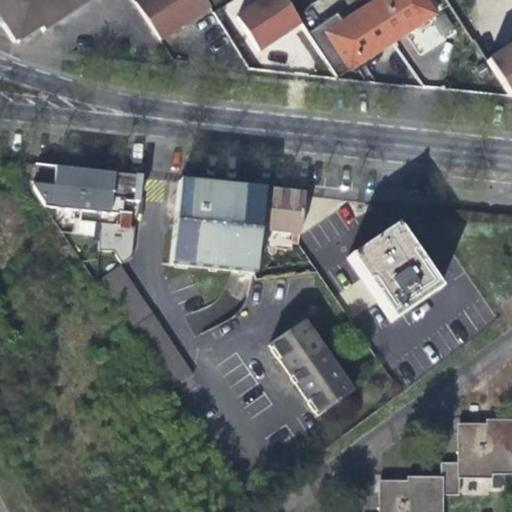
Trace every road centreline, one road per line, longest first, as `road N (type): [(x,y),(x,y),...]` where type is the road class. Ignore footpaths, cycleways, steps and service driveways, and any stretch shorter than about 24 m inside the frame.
road 1 (tertiary): [(511,160),(185,120)]
road 2 (tertiary): [(185,120),(0,69)]
road 3 (tertiary): [(0,106),(185,120)]
